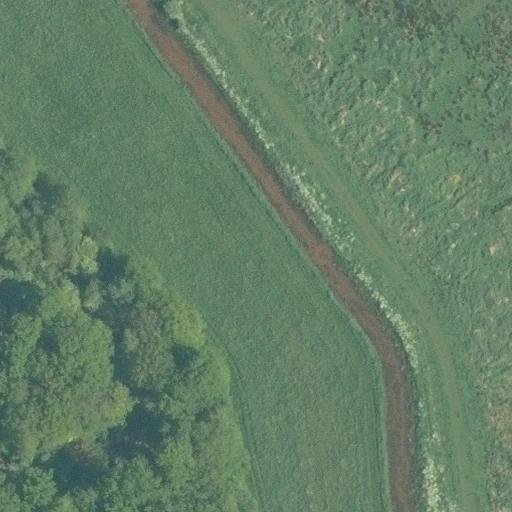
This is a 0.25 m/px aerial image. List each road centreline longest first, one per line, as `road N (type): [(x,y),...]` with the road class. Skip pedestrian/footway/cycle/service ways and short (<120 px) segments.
road 1 (track): [(102,0),(262,232),(351,345),(365,389),(377,511)]
road 2 (track): [(464,511),(445,364),(419,299),(197,0)]
